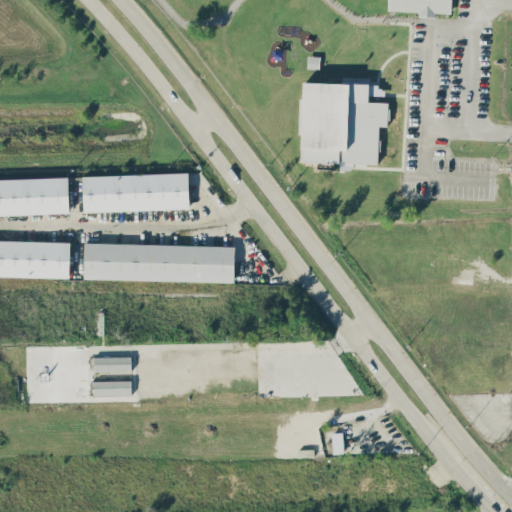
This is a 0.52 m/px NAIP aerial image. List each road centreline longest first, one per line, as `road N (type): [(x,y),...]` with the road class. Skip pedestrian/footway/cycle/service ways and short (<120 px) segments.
road 1 (secondary): [(511,493),(443,417),(124,0)]
road 2 (secondary): [(85,0),(131,44),(268,233),(450,461)]
